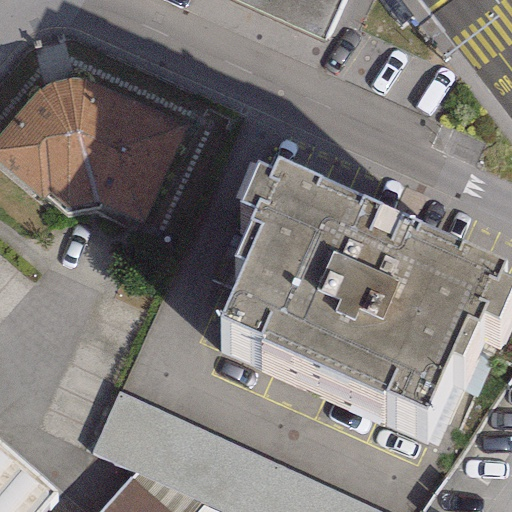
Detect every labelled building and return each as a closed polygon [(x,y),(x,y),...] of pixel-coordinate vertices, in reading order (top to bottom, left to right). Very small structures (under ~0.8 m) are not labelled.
[(343,0),(227,0),(323,43),(343,0)] [(39,89),(0,132),(0,166),(40,199),(43,196),(65,214),(99,206),(142,224),(186,126),(85,79),(71,79),(57,80),(50,82),(39,89)] [(501,262),(274,158),(269,169),(257,164),(239,201),(256,209),(234,255),(243,259),(216,317),(259,337),(256,342),(380,399),(384,391),(423,409),(449,352),(460,357),(480,313),(495,320),(511,284),(511,281),(496,274),(501,262)] [(375,511),(117,393),(89,455),(132,474),(215,511),(375,511)] [(0,511),(41,511),(57,493),(0,444),(0,511)] [(167,511),(214,511),(132,474),(128,477),(167,511)] [(167,511),(128,477),(97,511),(167,511)]
